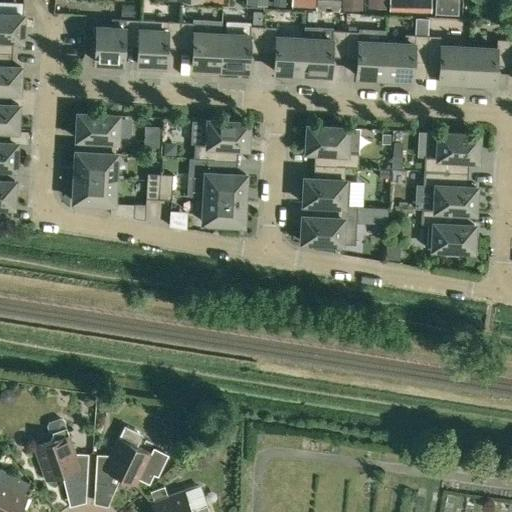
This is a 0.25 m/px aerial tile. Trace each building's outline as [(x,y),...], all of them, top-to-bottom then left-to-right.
[(337,12),(338,6),(337,0),(317,0),(317,11),(337,12)] [(363,11),(362,0),(341,0),(341,10),(363,11)] [(386,0),(367,0),(367,8),(386,9),(386,0)] [(390,0),(390,12),(412,12),(412,0),(390,0)] [(430,0),(431,15),(456,15),(456,0),(430,0)] [(490,1),(490,18),(504,18),(505,2),(490,1)] [(121,5),(121,18),(125,19),(124,28),(95,27),(95,42),(92,42),(91,55),(94,56),(94,61),(123,63),(124,45),(137,46),(139,19),(137,19),(138,6),(121,5)] [(0,52),(12,53),(13,40),(21,40),(23,14),(0,13),(0,52)] [(410,18),(409,31),(421,32),(423,19),(410,18)] [(167,47),(179,48),(181,22),(139,19),(137,46),(136,63),(166,65),(167,47)] [(191,66),(219,68),(221,33),(193,32),(194,22),(181,22),(179,48),(192,49),(191,66)] [(249,35),(221,33),(219,68),(248,69),(249,52),(261,52),(263,26),(250,25),(249,35)] [(273,71),(302,72),(304,38),(275,36),(276,27),(263,26),(261,52),(274,53),(273,71)] [(331,56),(344,57),(345,31),(332,30),(332,39),(304,38),(302,72),(330,74),(331,56)] [(386,42),(358,41),(358,31),(345,31),(344,57),(356,58),(355,75),(384,77),(386,42)] [(412,78),(413,61),(426,61),(427,35),(404,34),(404,43),(386,42),(384,77),(412,78)] [(438,80),(466,81),(468,47),(440,45),(440,36),(427,35),(426,61),(438,62),(438,80)] [(496,48),(468,47),(466,81),(495,83),(496,65),(508,66),(510,39),(497,39),(496,48)] [(11,66),(12,53),(0,52),(0,91),(10,92),(19,92),(20,67),(11,66)] [(0,129),(8,130),(17,131),(18,105),(9,104),(10,92),(0,91),(0,129)] [(117,141),(118,115),(78,113),(76,139),(85,139),(84,151),(115,153),(116,141),(117,141)] [(248,122),(203,120),(201,144),(194,144),(193,158),(206,159),(237,161),(238,147),(247,148),(248,122)] [(348,127),(307,125),(306,151),(314,152),(314,165),(345,166),(358,167),(359,152),(346,152),(348,127)] [(138,145),(154,146),(155,126),(139,126),(138,145)] [(8,130),(0,129),(0,167),(15,169),(16,143),(7,142),(8,130)] [(424,171),(467,173),(468,160),(477,160),(478,134),(433,132),(432,157),(424,156),(424,171)] [(390,134),(382,133),(381,143),(390,144),(390,134)] [(174,143),(162,142),(161,154),(173,155),(174,143)] [(115,153),(84,151),(76,151),(74,176),(115,178),(116,153),(115,153)] [(401,169),(402,156),(392,156),(391,168),(401,169)] [(237,161),(206,159),(206,172),(205,172),(203,197),(244,199),(245,174),(236,174),(237,161)] [(303,202),(348,205),(349,180),(344,179),(345,166),(314,165),(313,178),(304,177),(303,202)] [(15,172),(15,169),(0,167),(0,206),(13,207),(14,181),(5,180),(6,172),(15,172)] [(389,170),(379,170),(379,178),(389,179),(389,170)] [(429,209),(474,211),(476,187),(467,186),(467,173),(424,171),(423,185),(430,185),(429,209)] [(146,199),(158,199),(160,174),(147,173),(146,199)] [(172,174),(160,174),(158,199),(171,200),(172,174)] [(115,178),(74,176),(73,201),(113,203),(115,178)] [(202,222),(241,224),(243,224),(244,199),(203,197),(202,222)] [(302,215),(301,241),(341,243),(343,218),(342,218),(342,205),(348,206),(348,205),(303,202),(303,203),(311,204),(311,216),(302,215)] [(146,204),(134,203),(133,218),(145,219),(146,204)] [(372,207),(372,221),(388,222),(388,208),(375,207),(372,207)] [(427,248),(472,251),(474,225),(465,224),(465,212),(474,212),(474,211),(429,209),(421,208),(421,223),(428,223),(427,248)] [(163,227),(181,227),(181,212),(163,212),(163,227)] [(399,244),(386,244),(385,258),(398,259),(399,244)] [(112,400),(99,398),(98,410),(110,411),(112,400)] [(34,447),(45,481),(71,472),(74,481),(87,482),(88,453),(74,452),(66,428),(63,421),(60,419),(50,423),(49,426),(52,436),(50,442),(34,447)] [(96,454),(94,482),(106,483),(111,473),(120,477),(135,485),(138,478),(149,484),(153,474),(157,476),(168,454),(153,447),(150,454),(134,446),(138,439),(138,438),(138,437),(138,435),(138,434),(137,433),(136,432),(135,431),(134,430),(123,425),(121,430),(109,455),(96,454)] [(0,511),(19,511),(28,495),(23,493),(28,482),(17,477),(18,474),(0,466),(0,511)] [(207,511),(205,504),(200,488),(196,487),(184,491),(183,490),(167,496),(164,486),(150,490),(153,500),(150,502),(153,511),(207,511)]
